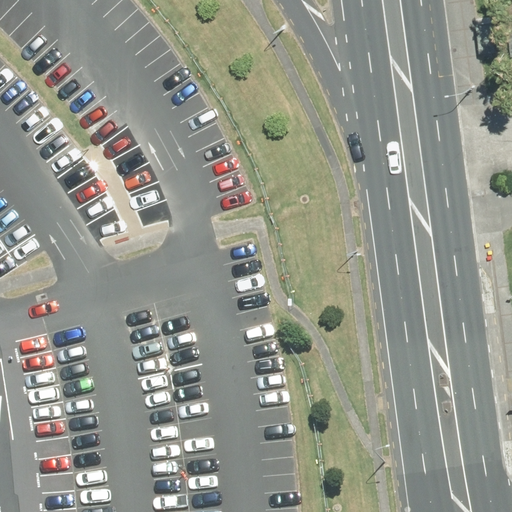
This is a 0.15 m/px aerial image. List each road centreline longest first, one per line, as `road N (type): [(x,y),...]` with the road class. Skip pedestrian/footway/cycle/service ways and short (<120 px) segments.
road 1 (primary): [(421,213),(464,511)]
road 2 (primary): [(413,154),(342,100),(292,0)]
road 3 (primary): [(392,0),(413,154)]
